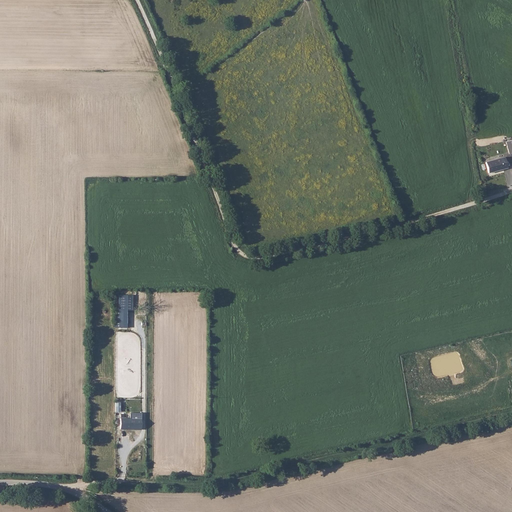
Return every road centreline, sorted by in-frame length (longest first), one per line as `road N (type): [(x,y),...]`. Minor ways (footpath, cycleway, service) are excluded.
road 1 (track): [(137,0),(237,250),(247,257),(470,204)]
road 2 (track): [(42,485),(212,482),(511,415)]
